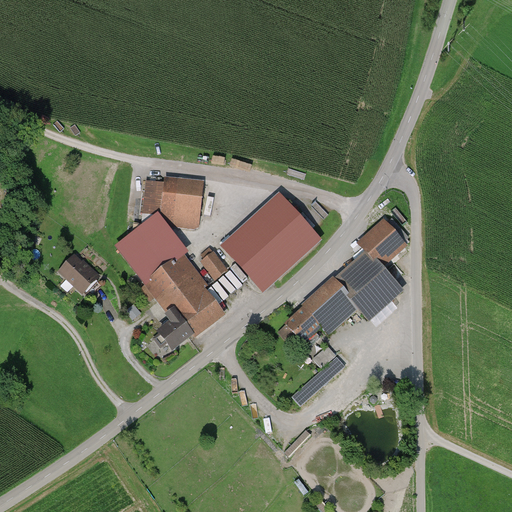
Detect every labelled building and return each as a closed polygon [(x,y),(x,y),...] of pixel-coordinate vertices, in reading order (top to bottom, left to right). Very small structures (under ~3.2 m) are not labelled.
[(203,232),(208,185),(150,179),(145,226),(203,232)] [(327,241),(286,196),(226,250),(267,295),(327,241)] [(0,240),(9,243),(17,219),(5,216),(0,231),(0,240)] [(374,256),(292,326),(314,352),(364,309),(376,323),(413,292),(390,266),(413,246),(390,219),(362,243),(374,256)] [(231,274),(218,256),(205,265),(219,283),(231,274)] [(189,257),(148,287),(175,325),(155,339),(170,360),(232,315),(189,257)] [(81,258),(65,274),(89,297),(105,281),(81,258)] [(224,281),(231,292),(241,287),(234,275),(224,281)] [(315,360),(323,369),(337,357),(329,347),(315,360)] [(337,357),(294,398),(303,408),(346,367),(337,357)]
